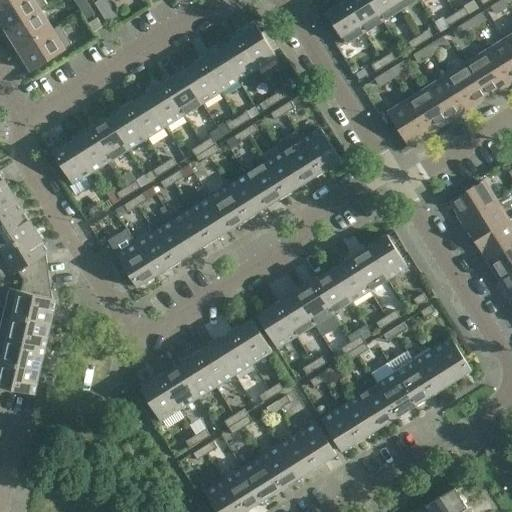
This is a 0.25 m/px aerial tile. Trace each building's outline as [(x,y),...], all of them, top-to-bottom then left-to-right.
[(0,20),(6,31),(39,10),(47,5),(43,0),(12,0),(0,8),(0,20)] [(0,0),(0,8),(12,0),(0,0)] [(85,0),(73,0),(79,9),(88,3),(85,0)] [(107,23),(117,17),(106,0),(99,0),(94,3),(107,23)] [(365,32),(344,0),(325,12),(345,44),(365,32)] [(383,21),(369,0),(344,0),(365,32),(383,21)] [(401,9),(395,0),(369,0),(383,21),(401,9)] [(416,0),(395,0),(401,9),(416,0)] [(496,14),(510,5),(506,0),(502,0),(491,7),(496,14)] [(95,14),(88,3),(79,9),(86,20),(95,14)] [(464,7),(454,13),(459,20),(469,14),(464,7)] [(18,50),(52,30),(51,30),(39,10),(6,31),(18,50)] [(459,20),(454,13),(444,20),(449,26),(459,20)] [(481,13),(467,22),(471,29),(485,20),(481,13)] [(88,23),(93,32),(102,27),(97,18),(88,23)] [(457,38),(471,29),(467,22),(453,31),(457,38)] [(31,70),(64,50),(72,45),(59,25),(51,30),(52,30),(18,50),(31,70)] [(256,25),(237,37),(257,69),(276,57),(256,25)] [(428,30),(418,36),(422,43),(432,37),(428,30)] [(422,43),(418,36),(408,42),(412,49),(422,43)] [(257,69),(237,37),(219,48),(239,81),(257,69)] [(442,37),(428,46),(432,53),(447,44),(442,37)] [(506,85),(511,80),(511,51),(505,40),(485,52),(506,85)] [(418,62),(432,53),(428,46),(414,55),(418,62)] [(239,81),(219,48),(200,60),(221,92),(239,81)] [(486,97),(506,85),(485,52),(466,64),(486,97)] [(391,53),(381,59),(385,66),(395,59),(391,53)] [(385,66),(381,59),(371,65),(375,72),(385,66)] [(221,92),(200,60),(182,71),(202,104),(221,92)] [(404,61),(389,70),(394,77),(408,68),(404,61)] [(467,109),(486,97),(466,64),(446,76),(467,109)] [(380,86),(394,77),(389,70),(375,79),(380,86)] [(202,104),(182,71),(164,83),(184,115),(202,104)] [(448,121),(467,109),(446,76),(427,88),(448,121)] [(184,115),(164,83),(145,94),(165,126),(184,115)] [(428,133),(448,121),(427,88),(408,100),(428,133)] [(283,89),(273,95),(277,102),(287,96),(283,89)] [(165,126),(145,94),(126,106),(147,138),(165,126)] [(277,102),(273,95),(263,102),(267,108),(277,102)] [(408,146),(428,133),(408,100),(388,112),(408,146)] [(290,101),(281,107),(285,114),(295,108),(290,101)] [(147,138),(126,106),(108,117),(128,150),(147,138)] [(285,114),(281,107),(270,114),(275,120),(285,114)] [(246,112),(236,118),(241,125),(251,119),(246,112)] [(128,150),(108,117),(90,129),(110,161),(128,150)] [(241,125),(236,118),(226,124),(231,131),(241,125)] [(254,124),(244,130),(248,137),(258,131),(254,124)] [(320,128),(301,140),(321,172),(340,160),(320,128)] [(110,161),(90,129),(72,140),(92,172),(110,161)] [(248,137),(244,130),(234,136),(238,143),(248,137)] [(211,137),(201,144),(206,150),(216,144),(211,137)] [(92,172),(72,140),(52,152),(72,184),(92,172)] [(303,184),(321,172),(301,140),(283,151),(303,184)] [(206,150),(201,144),(191,150),(196,157),(206,150)] [(220,151),(217,147),(216,144),(206,150),(210,157),(220,151)] [(210,157),(206,150),(196,157),(200,163),(210,157)] [(284,195),(303,184),(283,151),(264,163),(284,195)] [(173,158),(163,164),(167,171),(177,165),(173,158)] [(266,206),(284,195),(264,163),(246,174),(266,206)] [(167,171),(163,164),(153,170),(157,177),(167,171)] [(180,170),(170,176),(175,183),(184,177),(180,170)] [(248,218),(266,206),(246,174),(228,186),(248,218)] [(0,175),(0,196),(10,190),(1,175),(0,175)] [(175,183),(170,176),(160,182),(164,189),(175,183)] [(463,221),(496,201),(483,180),(450,201),(463,221)] [(140,188),(140,187),(136,181),(126,187),(130,194),(140,188)] [(229,229),(248,218),(228,186),(209,197),(229,229)] [(130,194),(126,187),(116,193),(120,200),(130,194)] [(20,205),(10,190),(0,196),(0,224),(19,212),(16,207),(20,205)] [(143,193),(134,199),(138,206),(148,200),(143,193)] [(211,241),(229,229),(209,197),(191,209),(211,241)] [(138,206),(134,199),(123,205),(128,212),(138,206)] [(475,241),(508,220),(496,201),(463,221),(475,241)] [(104,210),(103,210),(99,204),(89,210),(93,217),(104,210)] [(192,252),(211,241),(191,209),(172,220),(192,252)] [(23,218),(19,212),(0,224),(0,249),(1,252),(35,230),(26,215),(23,218)] [(107,216),(96,222),(101,229),(111,222),(107,216)] [(174,264),(192,252),(172,220),(154,232),(174,264)] [(487,260),(511,244),(511,226),(508,220),(475,241),(487,260)] [(49,252),(35,230),(1,252),(15,273),(17,271),(23,280),(49,276),(45,254),(49,252)] [(156,275),(174,264),(154,232),(135,243),(156,275)] [(387,235),(368,247),(388,279),(407,267),(387,235)] [(136,287),(156,275),(135,243),(116,255),(136,287)] [(499,279),(511,271),(511,244),(487,260),(499,279)] [(388,279),(368,247),(349,258),(369,291),(388,279)] [(369,291),(349,258),(331,270),(351,302),(369,291)] [(351,302),(331,270),(313,281),(333,314),(351,302)] [(511,299),(511,297),(511,271),(499,279),(511,299)] [(52,298),(49,276),(23,280),(21,291),(9,288),(3,313),(51,324),(56,299),(52,298)] [(333,314),(313,281),(294,293),(315,325),(333,314)] [(315,325),(294,293),(276,304),(296,336),(315,325)] [(413,299),(417,305),(417,306),(427,300),(423,293),(413,299)] [(296,336),(276,304),(257,316),(277,348),(296,336)] [(431,305),(420,311),(425,318),(435,312),(431,305)] [(396,310),(386,316),(390,323),(400,317),(396,310)] [(45,347),(51,324),(3,313),(0,327),(0,336),(41,346),(45,347)] [(390,323),(386,316),(376,323),(380,329),(390,323)] [(252,319),(233,331),(253,363),(272,351),(252,319)] [(403,322),(393,328),(397,335),(407,329),(403,322)] [(397,335),(393,328),(383,335),(387,341),(397,335)] [(253,363),(233,331),(214,343),(234,375),(253,363)] [(45,347),(41,346),(0,336),(0,361),(40,370),(45,347)] [(361,336),(351,342),(355,349),(365,343),(361,336)] [(451,338),(432,350),(452,382),(471,370),(451,338)] [(355,349),(351,342),(341,348),(345,355),(355,349)] [(234,375),(214,343),(196,354),(216,386),(234,375)] [(366,344),(365,343),(355,349),(356,350),(359,355),(369,349),(366,344)] [(356,350),(355,349),(345,355),(346,356),(349,362),(359,355),(356,350)] [(452,382),(432,350),(414,361),(434,393),(452,382)] [(216,386),(196,354),(178,365),(198,398),(216,386)] [(327,363),(322,356),(312,362),(317,369),(327,363)] [(0,386),(34,395),(40,370),(0,361),(0,386)] [(415,405),(434,393),(414,361),(395,373),(415,405)] [(317,369),(312,362),(302,368),(307,375),(317,369)] [(198,398),(178,365),(159,377),(179,409),(198,398)] [(330,368),(320,374),(324,381),(334,375),(330,368)] [(397,416),(415,405),(395,373),(377,384),(397,416)] [(324,381),(320,374),(310,380),(314,387),(324,381)] [(179,409),(159,377),(140,389),(160,421),(179,409)] [(279,383),(269,389),(273,396),(283,390),(279,383)] [(379,428),(397,416),(377,384),(359,395),(379,428)] [(273,396),(269,389),(259,396),(263,402),(273,396)] [(286,395),(276,401),(280,408),(290,402),(286,395)] [(360,439),(379,428),(359,395),(340,407),(360,439)] [(280,408),(276,401),(266,408),(270,414),(280,408)] [(341,451),(360,439),(340,407),(321,419),(341,451)] [(244,409),(234,415),(238,422),(248,415),(244,409)] [(238,422),(234,415),(224,421),(228,428),(238,422)] [(242,428),(252,422),(249,416),(248,415),(238,422),(239,423),(242,428)] [(239,423),(238,422),(228,428),(229,429),(232,434),(242,428),(239,423)] [(316,422),(297,434),(317,466),(336,454),(316,422)] [(206,429),(196,435),(200,442),(210,436),(206,429)] [(299,478),(317,466),(297,434),(278,445),(299,478)] [(200,442),(196,435),(186,441),(190,448),(200,442)] [(213,441),(203,447),(207,454),(217,448),(213,441)] [(280,489),(299,478),(278,445),(260,457),(280,489)] [(207,454),(203,447),(193,453),(197,460),(207,454)] [(262,501),(280,489),(260,457),(242,468),(262,501)] [(243,511),(262,501),(242,468),(223,480),(243,511)] [(216,511),(243,511),(223,480),(204,492),(216,511)] [(426,505),(429,511),(457,511),(466,506),(455,487),(426,505)]
